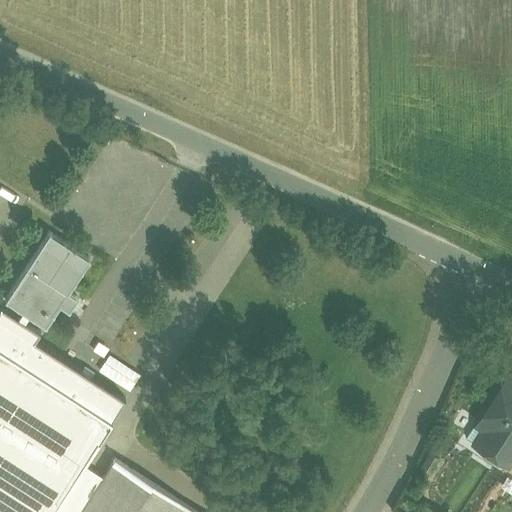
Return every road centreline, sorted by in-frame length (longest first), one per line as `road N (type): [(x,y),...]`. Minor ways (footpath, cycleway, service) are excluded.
road 1 (residential): [(0,49),(446,244)]
road 2 (unclassified): [(493,270),(347,511)]
